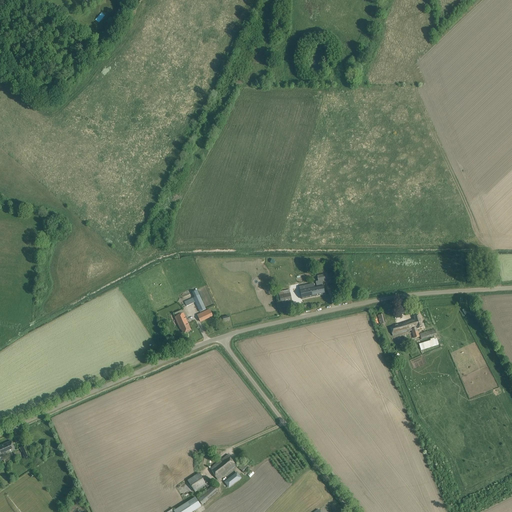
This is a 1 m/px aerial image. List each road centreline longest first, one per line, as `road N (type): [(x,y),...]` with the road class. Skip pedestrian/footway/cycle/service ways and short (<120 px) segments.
road 1 (unclassified): [(220,337),(368,300),(511,286)]
road 2 (unclassified): [(0,433),(220,337)]
road 3 (unclassified): [(353,511),(220,337)]
